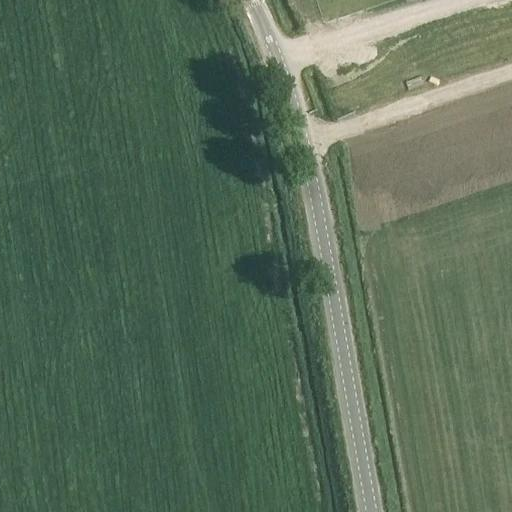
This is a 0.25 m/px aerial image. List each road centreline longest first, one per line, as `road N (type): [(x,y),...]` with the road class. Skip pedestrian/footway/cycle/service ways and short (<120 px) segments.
road 1 (unclassified): [(369,511),(291,101),(258,15)]
road 2 (track): [(301,150),(511,79)]
